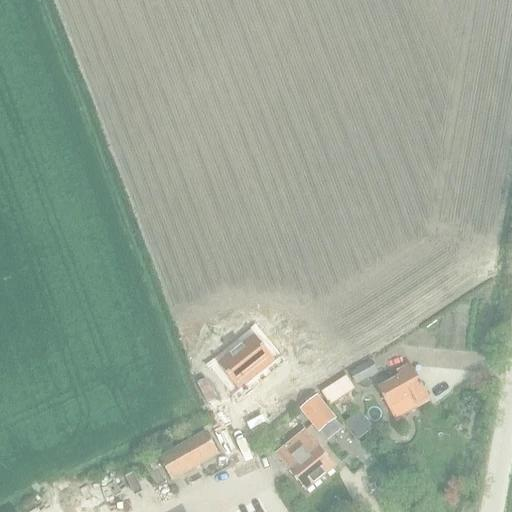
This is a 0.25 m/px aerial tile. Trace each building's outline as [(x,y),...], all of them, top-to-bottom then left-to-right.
[(274,361),(254,336),(218,366),(238,390),(274,361)] [(355,385),(376,372),(370,362),(349,374),(355,385)] [(405,411),(428,398),(409,365),(397,373),(399,377),(376,390),(386,408),(399,400),(405,411)] [(340,459),(359,444),(344,424),(324,439),(340,459)] [(305,491),(335,468),(305,430),(275,453),(305,491)] [(170,480),(217,454),(205,432),(158,459),(170,480)] [(264,511),(258,501),(243,510),(239,503),(229,509),(231,511),(264,511)]
